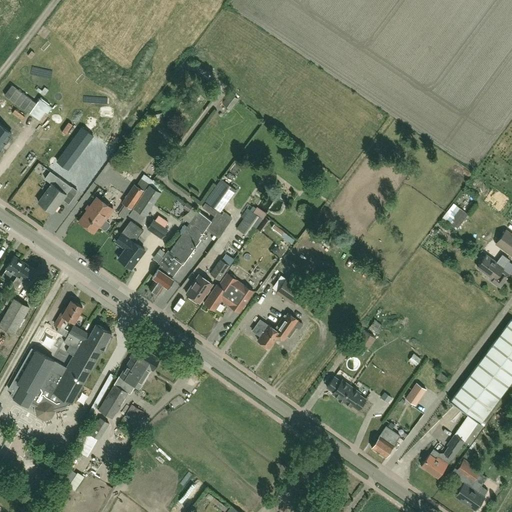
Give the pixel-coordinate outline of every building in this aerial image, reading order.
[(0,0),(0,20),(4,23),(21,0),(0,0)] [(237,100),(229,94),(223,103),(230,108),(237,100)] [(118,113),(101,135),(111,143),(128,121),(118,113)] [(162,113),(154,115),(156,124),(164,121),(162,113)] [(0,122),(0,148),(13,132),(0,122)] [(82,127),(69,144),(81,153),(93,136),(82,127)] [(68,169),(73,162),(62,154),(57,161),(68,169)] [(52,213),(66,194),(72,186),(57,176),(51,184),(38,202),(52,213)] [(134,185),(122,203),(131,209),(143,190),(134,185)] [(150,185),(129,216),(140,224),(161,194),(150,185)] [(215,191),(207,202),(221,212),(229,201),(215,191)] [(113,209),(102,201),(97,197),(79,222),(93,232),(98,226),(104,230),(106,230),(110,225),(109,223),(105,220),(113,209)] [(205,203),(202,207),(215,215),(206,228),(218,237),(230,221),(205,203)] [(468,214),(460,208),(453,203),(442,218),(449,224),(457,230),(468,214)] [(229,220),(235,216),(232,210),(226,214),(229,220)] [(211,220),(199,212),(198,211),(169,252),(167,250),(158,263),(161,265),(152,277),(156,279),(155,281),(149,289),(158,295),(163,287),(164,285),(168,288),(174,279),(164,273),(167,269),(176,256),(183,261),(211,220)] [(262,220),(249,211),(236,229),(249,238),(262,220)] [(160,214),(156,219),(168,227),(171,222),(160,214)] [(167,229),(153,220),(147,229),(161,238),(167,229)] [(115,241),(125,249),(118,258),(131,268),(145,250),(134,242),(143,230),(130,221),(121,233),(119,233),(116,238),(116,240),(115,241)] [(496,244),(511,255),(511,234),(506,230),(496,244)] [(499,287),(509,275),(502,269),(503,268),(486,255),(477,267),(493,279),(491,281),(499,287)] [(12,273),(16,276),(25,263),(14,256),(5,268),(6,269),(0,278),(6,282),(12,273)] [(219,280),(229,265),(220,259),(210,274),(219,280)] [(35,270),(25,263),(16,276),(17,276),(11,285),(17,289),(22,280),(26,283),(35,270)] [(217,284),(213,291),(212,290),(204,303),(214,310),(223,298),(230,303),(229,305),(239,312),(254,291),(243,284),(242,285),(237,281),(237,280),(236,279),(235,277),(234,275),(232,275),(229,274),(227,273),(219,285),(217,284)] [(212,284),(199,274),(199,275),(186,293),(199,303),(200,302),(212,284)] [(273,275),(267,281),(270,285),(276,279),(273,275)] [(286,278),(276,292),(294,304),(304,290),(286,278)] [(183,296),(190,285),(184,282),(178,293),(183,296)] [(7,305),(11,297),(6,295),(2,302),(7,305)] [(14,299),(0,323),(0,325),(14,334),(20,324),(29,308),(14,299)] [(59,327),(65,317),(74,322),(82,307),(71,300),(66,308),(65,307),(55,325),(59,327)] [(280,333),(278,335),(284,339),(286,335),(289,337),(296,327),(293,325),(298,320),(288,313),(286,315),(285,314),(274,329),(280,333)] [(511,319),(450,401),(450,400),(449,400),(469,415),(480,423),(511,379),(511,319)] [(67,368),(31,349),(9,389),(12,391),(11,396),(14,398),(19,404),(23,403),(28,406),(30,404),(36,407),(36,409),(37,415),(45,419),(50,417),(54,411),(53,408),(72,403),(111,333),(96,324),(90,334),(73,325),(68,332),(59,327),(56,332),(66,337),(64,342),(77,350),(67,368)] [(269,348),(278,335),(280,333),(274,329),(271,327),(269,325),(258,340),(269,348)] [(355,341),(367,349),(375,338),(364,329),(355,341)] [(153,370),(160,359),(136,345),(130,356),(131,357),(98,410),(112,418),(129,391),(130,392),(135,385),(139,388),(151,369),(153,370)] [(410,358),(416,364),(421,358),(415,353),(410,358)] [(443,382),(447,377),(440,372),(436,377),(443,382)] [(359,394),(360,393),(342,380),(341,381),(334,377),(327,387),(333,392),(332,394),(350,406),(351,405),(358,410),(366,399),(359,394)] [(409,394),(418,400),(426,389),(416,383),(409,394)] [(131,432),(143,412),(143,411),(131,404),(119,425),(131,432)] [(444,454),(445,454),(442,459),(437,456),(439,453),(433,449),(430,454),(429,454),(421,466),(437,478),(448,463),(447,463),(451,458),(451,459),(463,442),(469,446),(483,425),(481,423),(480,423),(469,415),(447,446),(449,447),(444,454)] [(99,440),(109,423),(100,418),(90,434),(99,440)] [(385,457),(400,436),(386,426),(371,448),(385,457)] [(464,460),(462,462),(457,470),(473,481),(479,473),(469,466),(471,465),(464,460)] [(463,483),(455,496),(475,510),(485,495),(484,495),(487,490),(480,486),(476,492),(463,483)]
